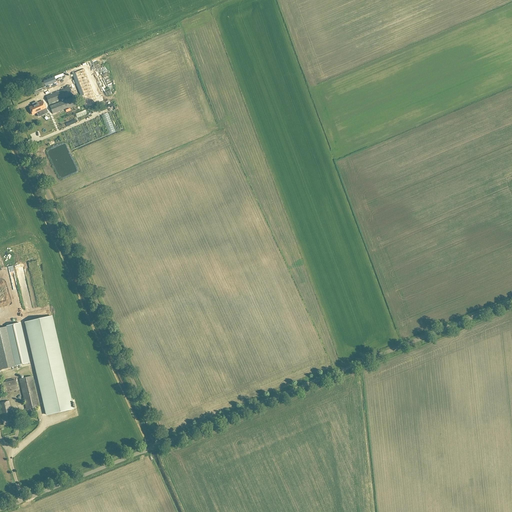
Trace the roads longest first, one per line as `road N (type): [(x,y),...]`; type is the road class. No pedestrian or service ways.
road 1 (unclassified): [(161,443),(0,93)]
road 2 (unclassified): [(161,443),(511,300)]
road 3 (unclassified): [(0,510),(161,443)]
